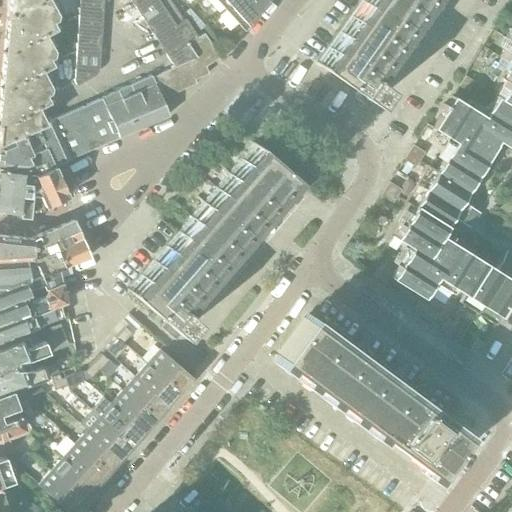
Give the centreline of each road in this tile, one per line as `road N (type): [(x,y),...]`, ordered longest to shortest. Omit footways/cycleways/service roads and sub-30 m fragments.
road 1 (residential): [(451,511),(506,429),(499,407),(314,266)]
road 2 (residential): [(451,511),(244,357)]
road 3 (residential): [(360,149),(464,0)]
road 4 (residential): [(138,484),(244,357)]
road 5 (residential): [(360,149),(248,70)]
road 6 (residential): [(314,266),(369,178),(369,157),(360,149)]
road 7 (residential): [(156,150),(128,207),(111,210),(96,192),(99,171)]
road 8 (residential): [(156,150),(248,70)]
